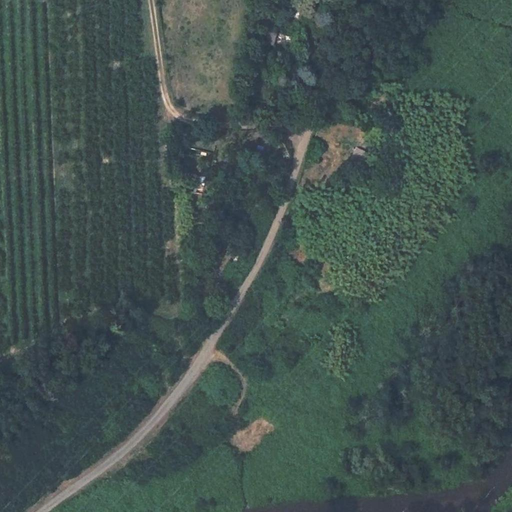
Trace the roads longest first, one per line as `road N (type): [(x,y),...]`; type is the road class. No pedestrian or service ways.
road 1 (unclassified): [(39,511),(113,459),(199,361),(276,226),(351,0)]
road 2 (track): [(304,135),(173,113),(151,0)]
